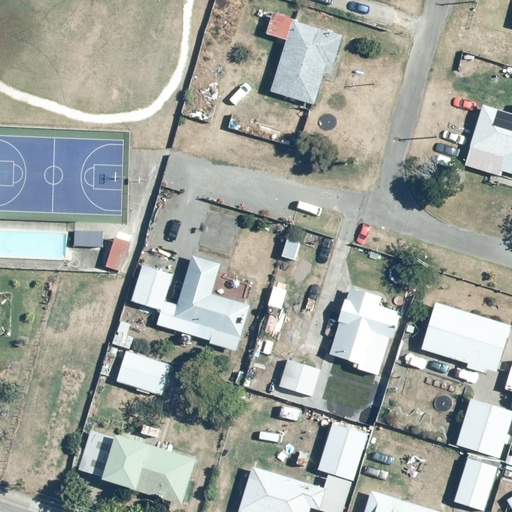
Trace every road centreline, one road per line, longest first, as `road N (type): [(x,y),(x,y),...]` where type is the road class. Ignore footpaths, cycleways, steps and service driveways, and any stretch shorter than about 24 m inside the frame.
road 1 (residential): [(421,0),(359,206)]
road 2 (residential): [(171,152),(359,206)]
road 3 (residential): [(359,206),(511,253)]
